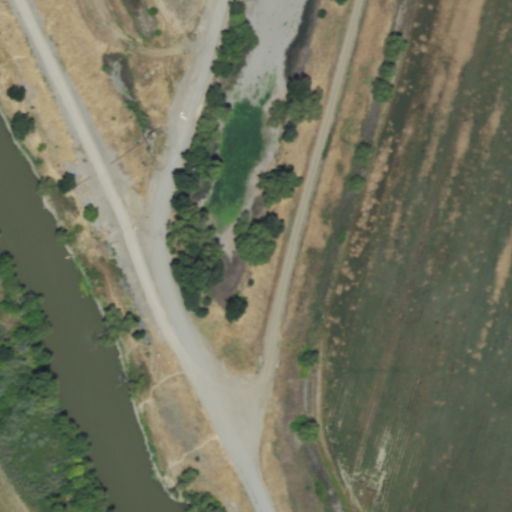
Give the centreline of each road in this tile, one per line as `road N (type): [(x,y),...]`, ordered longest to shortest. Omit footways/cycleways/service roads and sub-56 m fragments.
road 1 (residential): [(267,511),(208,386),(158,308),(123,212),(20,0)]
road 2 (track): [(256,408),(286,263),(358,0)]
road 3 (residential): [(208,386),(164,271),(156,204),(214,0)]
